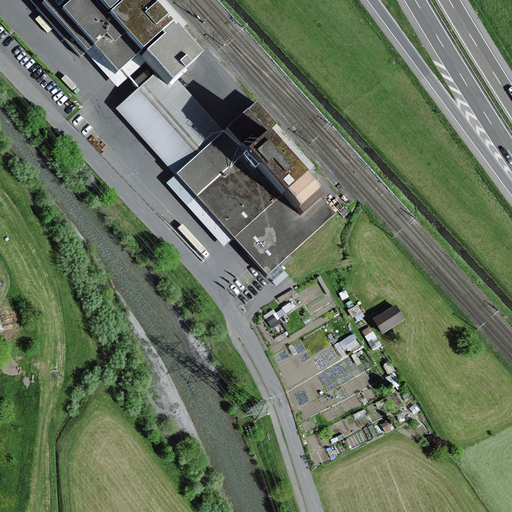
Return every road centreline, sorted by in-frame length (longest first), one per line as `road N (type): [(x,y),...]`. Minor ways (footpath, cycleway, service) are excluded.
road 1 (residential): [(316,511),(281,404),(227,303),(0,59)]
road 2 (motorway): [(373,0),(511,189)]
road 3 (motorway): [(415,0),(511,155)]
